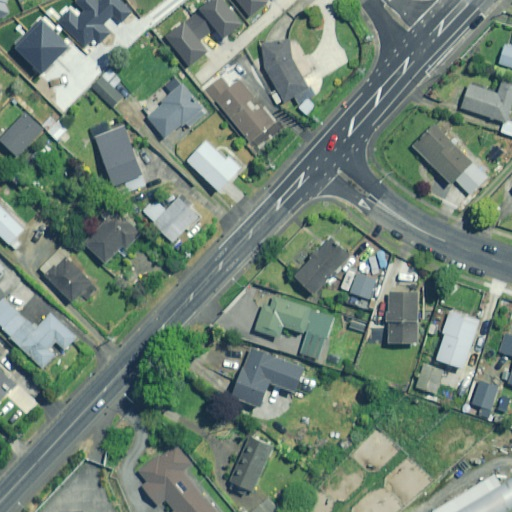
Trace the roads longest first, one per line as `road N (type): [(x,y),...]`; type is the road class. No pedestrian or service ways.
road 1 (secondary): [(0,502),(321,158)]
road 2 (tertiary): [(511,265),(401,219),(321,158)]
road 3 (secondary): [(321,158),(422,46)]
